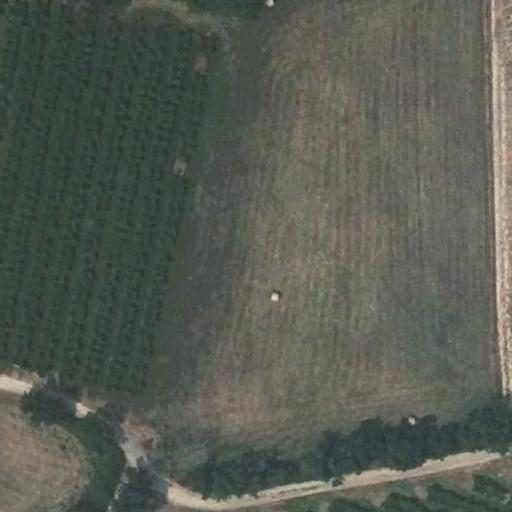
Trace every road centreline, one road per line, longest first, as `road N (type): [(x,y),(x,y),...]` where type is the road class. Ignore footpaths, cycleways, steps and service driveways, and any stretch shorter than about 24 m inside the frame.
road 1 (track): [(511,445),(355,468),(234,505),(165,493),(129,435),(109,511)]
road 2 (residential): [(0,383),(129,435)]
